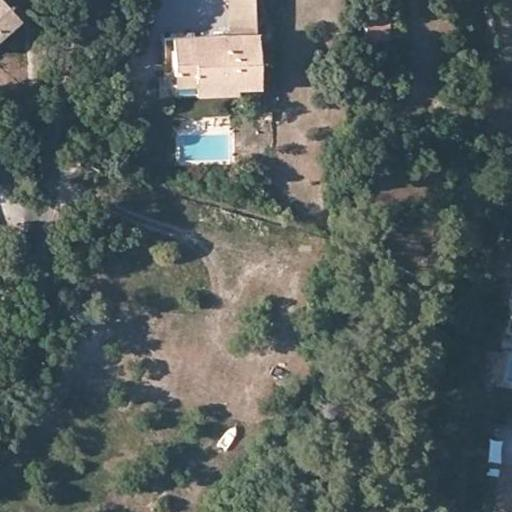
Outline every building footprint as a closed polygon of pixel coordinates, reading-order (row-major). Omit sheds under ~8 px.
[(0,0),(0,32),(18,16),(4,0),(0,0)] [(233,76),(234,89),(255,88),(253,31),(251,0),(225,0),(226,32),(169,35),(170,70),(170,79),(233,76)] [(389,38),(388,4),(365,5),(366,39),(389,38)] [(234,92),(234,89),(233,76),(170,79),(170,70),(162,70),(163,95),(234,92)] [(482,349),(477,376),(496,379),(501,353),(482,349)] [(511,511),(511,466),(507,466),(499,511),(511,511)]
